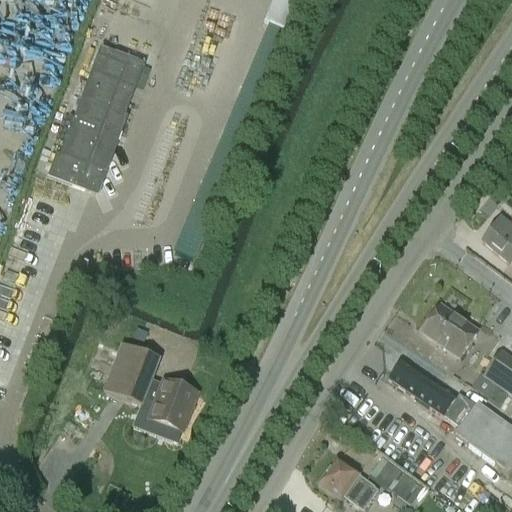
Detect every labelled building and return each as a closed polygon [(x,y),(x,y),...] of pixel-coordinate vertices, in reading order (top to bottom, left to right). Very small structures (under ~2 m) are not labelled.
[(272,0),(268,12),(263,25),(292,36),(297,23),(306,0),(272,0)] [(95,196),(143,68),(99,51),(51,179),(95,196)] [(494,228),(481,245),(508,267),(511,262),(511,229),(500,220),(494,228)] [(458,362),(476,336),(439,310),(421,336),(458,362)] [(162,388),(150,384),(158,364),(121,349),(103,396),(140,410),(143,403),(155,407),(148,424),(181,436),(196,397),(163,385),(162,388)] [(499,356),(483,381),(511,400),(511,365),(500,357),(499,356)] [(447,414),(454,404),(426,384),(426,383),(400,365),(388,384),(414,401),(429,411),(443,420),(444,418),(447,414)] [(483,381),(484,379),(481,377),(471,391),(498,410),(506,397),(483,381)] [(447,414),(444,418),(460,430),(475,409),(459,398),(454,404),(447,414)] [(508,479),(511,473),(511,432),(476,407),(475,409),(460,430),(453,440),(508,479)] [(357,511),(364,511),(367,508),(377,494),(367,487),(367,486),(357,479),(358,479),(336,463),(318,487),(340,503),(342,501),(357,511)] [(397,500),(410,510),(422,493),(382,463),(370,480),(397,500)] [(87,486),(79,499),(88,504),(95,492),(87,486)] [(397,500),(392,508),(398,511),(407,511),(410,510),(397,500)]
